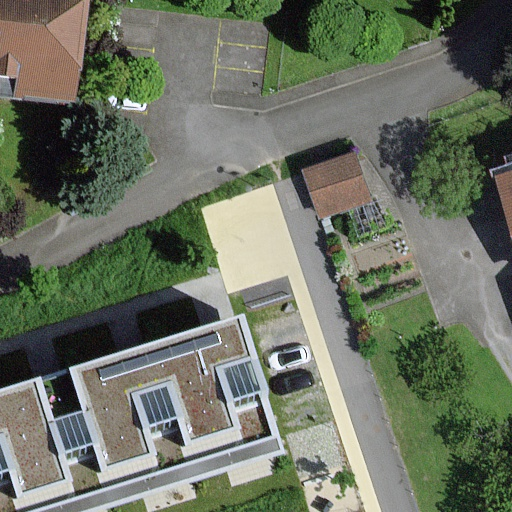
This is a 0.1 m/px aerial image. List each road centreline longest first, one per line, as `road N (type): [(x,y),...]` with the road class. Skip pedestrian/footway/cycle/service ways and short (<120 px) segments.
road 1 (residential): [(385,95),(289,133),(50,253)]
road 2 (residential): [(399,511),(294,184)]
road 3 (residential): [(385,95),(408,197),(461,307)]
road 4 (residential): [(511,34),(475,59),(385,95)]
